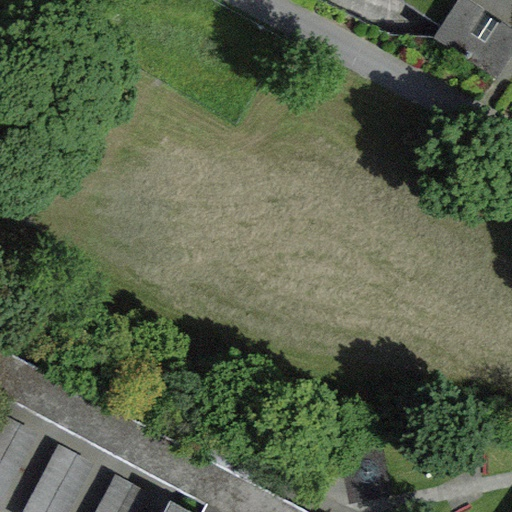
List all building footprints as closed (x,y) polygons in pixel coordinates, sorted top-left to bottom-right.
[(511,27),(469,0),(457,0),(433,36),(496,77),(511,52),(511,27)] [(5,395),(222,511),(302,511),(21,364),(5,395)] [(5,413),(0,423),(0,497),(36,430),(5,413)] [(62,444),(25,511),(65,511),(93,460),(62,444)] [(118,474),(97,511),(137,511),(149,491),(118,474)]
